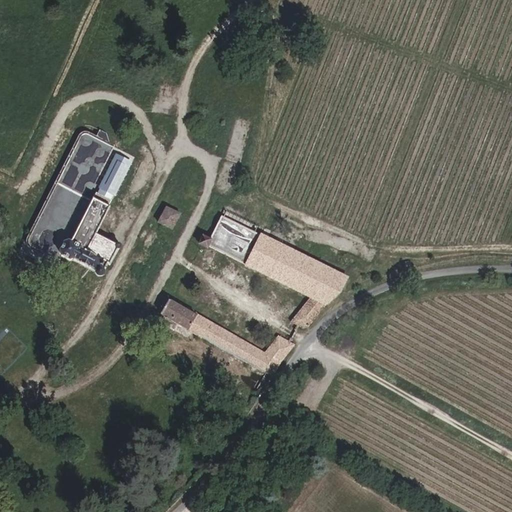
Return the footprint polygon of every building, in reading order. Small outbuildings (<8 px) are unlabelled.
[(71,240),(66,241),(63,241),(60,243),(58,249),(59,252),(65,256),(69,257),(73,255),(97,268),(97,272),(99,275),(102,276),(105,274),(105,272),(105,268),(109,261),(112,262),(121,245),(98,232),(111,206),(94,196),(71,240)] [(158,223),(173,230),(181,214),(167,206),(158,223)] [(290,321),(302,329),(304,327),(308,327),(337,293),(351,268),(338,262),(334,271),(294,251),(262,235),(223,216),(210,238),(203,234),(199,243),(206,247),(207,245),(311,297),(290,321)] [(300,240),(267,224),(262,235),(294,251),(300,240)] [(258,381),(265,386),(290,345),(278,338),(265,354),(169,301),(161,316),(263,371),(258,381)]
